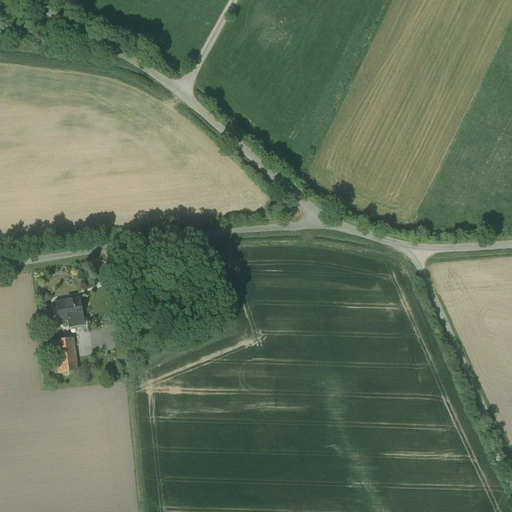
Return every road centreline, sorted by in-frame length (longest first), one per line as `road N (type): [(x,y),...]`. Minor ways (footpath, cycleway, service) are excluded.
road 1 (unclassified): [(319,207),(143,57),(47,0)]
road 2 (unclassified): [(0,260),(301,219),(319,207)]
road 3 (unclassified): [(415,241),(511,457)]
